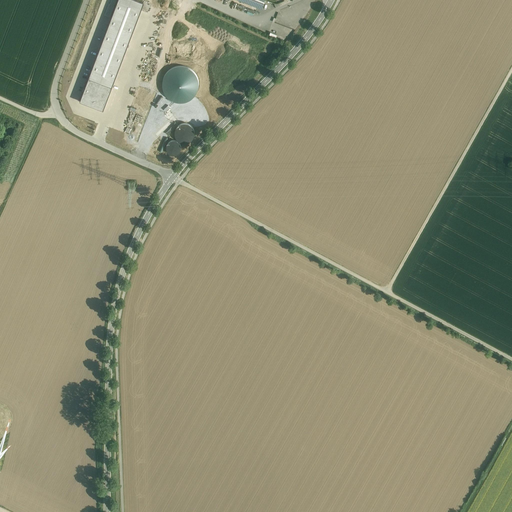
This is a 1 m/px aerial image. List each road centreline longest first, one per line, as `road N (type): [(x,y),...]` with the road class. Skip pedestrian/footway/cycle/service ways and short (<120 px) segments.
road 1 (unclassified): [(172,176),(511,360)]
road 2 (tertiary): [(107,511),(111,316),(127,256),(172,176)]
road 3 (track): [(385,292),(511,68)]
road 4 (tertiary): [(172,176),(293,52),(330,0)]
road 5 (unclassified): [(172,176),(76,132),(57,113)]
